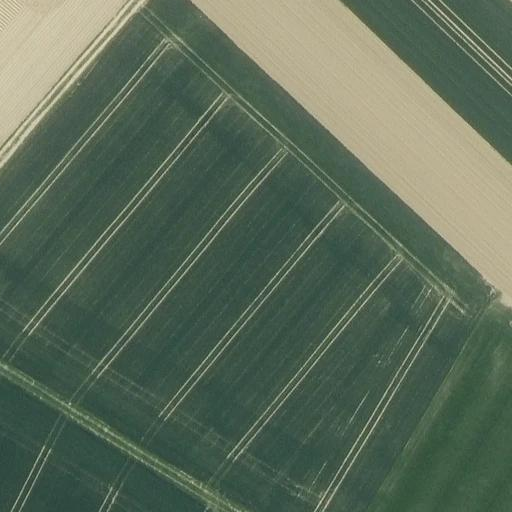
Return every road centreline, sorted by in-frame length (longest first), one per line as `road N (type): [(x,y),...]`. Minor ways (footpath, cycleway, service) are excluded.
road 1 (track): [(219,511),(0,372)]
road 2 (track): [(0,167),(142,0)]
